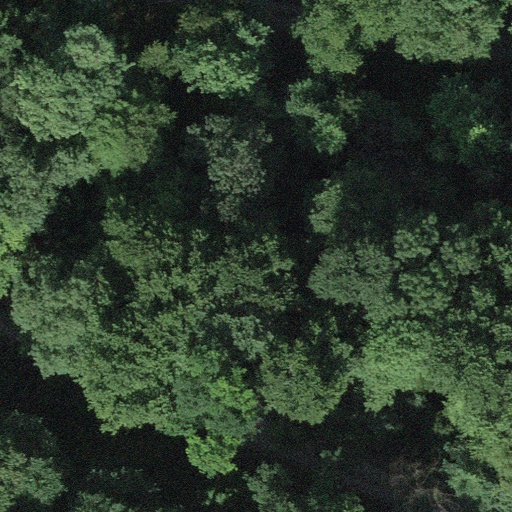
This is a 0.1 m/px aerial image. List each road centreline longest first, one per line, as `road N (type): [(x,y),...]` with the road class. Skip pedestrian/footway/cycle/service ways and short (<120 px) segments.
road 1 (track): [(0,297),(511,505)]
road 2 (track): [(99,0),(207,83),(434,209),(511,238)]
road 3 (track): [(511,41),(365,31),(208,0)]
road 4 (track): [(0,48),(207,83)]
